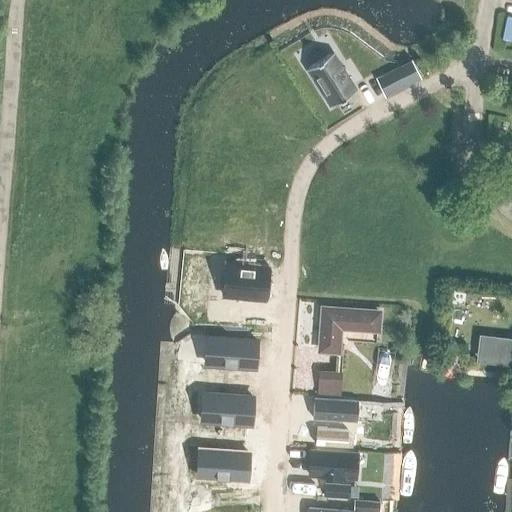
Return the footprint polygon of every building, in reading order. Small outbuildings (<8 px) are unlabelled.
[(331,53),(307,68),(331,106),(354,91),(331,53)] [(405,85),(420,78),(410,60),(396,67),(400,75),(379,86),(384,96),(405,85)] [(261,82),(244,105),(283,133),(300,110),(261,82)] [(226,262),(223,296),(265,299),(267,266),(226,262)] [(320,350),(337,351),(338,327),(376,330),(377,317),(378,312),(369,312),(323,309),(320,350)] [(491,351),(490,361),(511,363),(511,339),(478,335),(476,349),(491,351)] [(256,341),(207,337),(205,363),(254,367),(256,341)] [(316,394),(339,396),(341,373),(318,371),(316,394)] [(205,393),(203,419),(251,422),(252,396),(205,393)] [(313,400),(312,420),(356,422),(357,402),(313,400)] [(248,452),(200,448),(198,474),(246,477),(248,452)] [(356,479),(357,455),(311,452),(309,476),(356,479)] [(349,486),(349,485),(325,484),(324,495),(348,497),(348,496),(349,486)]
